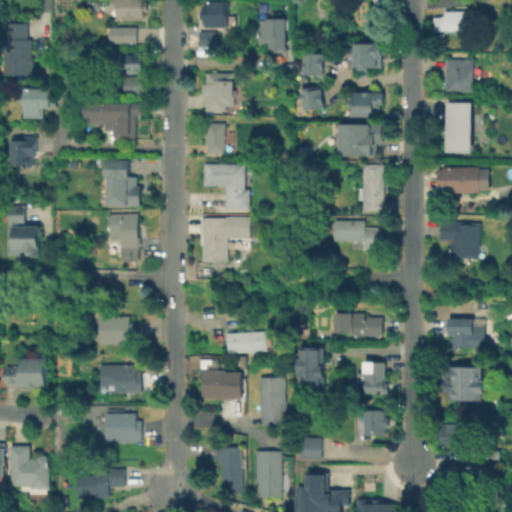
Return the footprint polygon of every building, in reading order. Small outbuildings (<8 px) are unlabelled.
[(147,0),(147,11),(144,11),(144,17),(117,17),(117,8),(111,8),(111,0),(147,0)] [(230,1),(230,26),(205,26),(205,19),(202,18),(202,8),(205,9),(205,1),(230,1)] [(466,10),(466,15),(471,15),(471,28),(466,28),(466,30),(436,30),(436,16),(443,16),(443,15),(445,15),(445,10),(466,10)] [(287,53),(270,53),(270,41),(260,41),(259,21),(271,21),(271,13),(282,13),(282,20),(287,20),(287,53)] [(30,24),(30,41),(34,41),(34,58),(36,58),(36,67),(34,67),(34,76),(8,76),(8,41),(11,41),(11,24),(30,24)] [(216,31),(216,45),(201,45),(201,31),(216,31)] [(138,35),(138,47),(118,47),(118,35),(138,35)] [(356,46),(383,45),(383,62),(380,62),(380,71),(356,71),(356,62),(350,62),(350,50),(356,50),(356,46)] [(144,72),(116,73),(116,51),(143,51),(144,72)] [(306,54),(325,55),(324,77),(304,76),(306,54)] [(474,58),(474,89),(448,89),(448,58),(474,58)] [(235,72),(235,105),(227,105),(227,110),(206,110),(206,96),(203,92),(203,91),(203,88),(204,83),(207,81),(207,72),(235,72)] [(302,89),(322,85),(326,108),(305,111),(302,89)] [(53,91),(53,92),(58,92),(58,107),(53,107),(53,110),(46,110),(46,120),(27,120),(27,106),(24,106),(21,104),(21,99),(23,96),(27,96),(27,91),(53,91)] [(385,93),(356,92),(356,98),(348,98),(348,108),(353,108),(353,116),(376,116),(376,107),(381,107),(381,104),(385,104),(385,93)] [(143,103),(143,114),(131,114),(131,139),(116,139),(116,133),(113,133),(113,130),(107,130),(107,117),(85,117),(85,102),(143,103)] [(476,130),(476,152),(449,152),(450,102),(476,102),(476,130)] [(225,122),(225,152),(208,151),(208,144),(207,144),(207,136),(203,135),(203,131),(207,130),(207,122),(225,122)] [(341,127),(370,127),(370,125),(384,125),(384,145),(374,145),(374,160),(341,159),(341,127)] [(38,170),(14,170),(15,137),(40,137),(40,147),(38,147),(38,170)] [(141,190),(141,206),(107,206),(107,177),(105,177),(105,160),(128,160),(128,176),(137,176),(136,185),(141,185),(141,190)] [(250,188),(250,208),(226,208),(226,185),(204,185),(205,163),(246,163),(245,188),(250,188)] [(384,163),(384,210),(364,210),(364,199),(359,199),(359,187),(363,187),(364,163),(384,163)] [(473,167),(473,190),(444,191),(444,182),(440,182),(440,170),(444,170),(444,167),(473,167)] [(27,206),(27,229),(43,229),(42,259),(30,259),(30,257),(10,256),(10,229),(11,229),(11,228),(10,228),(10,222),(11,222),(11,206),(27,206)] [(138,212),(139,236),(141,236),(141,246),(139,246),(140,268),(127,268),(127,261),(121,261),(120,239),(111,239),(110,213),(138,212)] [(251,216),(251,238),(228,238),(228,260),(204,260),(204,233),(203,233),(203,216),(227,216),(251,216)] [(383,227),(382,247),(364,247),(365,240),(335,240),(335,219),(365,219),(365,227),(383,227)] [(482,222),(479,257),(452,256),(453,239),(441,238),(443,219),(482,222)] [(384,316),(384,334),(353,334),(353,332),(337,332),(337,312),(365,312),(365,316),(384,316)] [(137,323),(137,342),(101,342),(101,315),(130,315),(130,323),(137,323)] [(474,317),(474,346),(455,346),(455,333),(449,334),(449,317),(474,317)] [(267,331),(267,350),(228,352),(228,347),(226,348),(225,338),(227,338),(227,332),(267,331)] [(326,350),(326,389),(303,389),(303,382),(300,382),(300,363),(303,363),(303,350),(326,350)] [(46,357),(46,385),(20,386),(20,384),(4,384),(4,366),(20,366),(20,357),(46,357)] [(386,361),(386,382),(389,382),(389,392),(365,392),(365,386),(358,386),(358,371),(364,371),(364,361),(386,361)] [(137,363),(137,369),(143,369),(143,391),(115,391),(114,384),(102,385),(102,364),(137,363)] [(243,369),(243,397),(202,397),(203,369),(243,369)] [(451,369),(483,369),(483,382),(485,382),(484,396),(482,396),(482,402),(451,402),(451,369)] [(287,422),(263,423),(261,376),(286,375),(287,422)] [(389,416),(389,428),(386,427),(386,435),(372,435),(372,437),(364,437),(365,408),(386,409),(386,416),(389,416)] [(137,412),(137,419),(143,419),(143,440),(107,440),(107,412),(137,412)] [(466,423),(467,451),(457,451),(457,445),(443,445),(442,424),(466,423)] [(323,436),(323,459),(301,458),(301,436),(323,436)] [(30,458),(35,458),(38,454),(44,454),(50,459),(50,462),(49,463),(50,487),(31,487),(31,485),(11,485),(11,445),(30,444),(30,458)] [(241,445),(243,492),(223,493),(222,458),(218,458),(218,446),(241,445)] [(282,449),(282,496),(258,496),(258,480),(257,480),(257,449),(282,449)] [(465,476),(466,488),(445,488),(444,480),(439,480),(439,471),(442,471),(442,465),(479,464),(479,476),(465,476)] [(126,468),(126,486),(110,486),(110,497),(78,496),(78,474),(97,474),(97,467),(126,468)] [(310,468),(329,468),(329,478),(326,478),(326,497),(349,497),(349,506),(342,506),(342,511),(298,511),(298,499),(300,499),(300,490),(310,490),(310,468)] [(355,511),(394,511),(395,503),(375,503),(375,498),(356,499),(355,511)]
